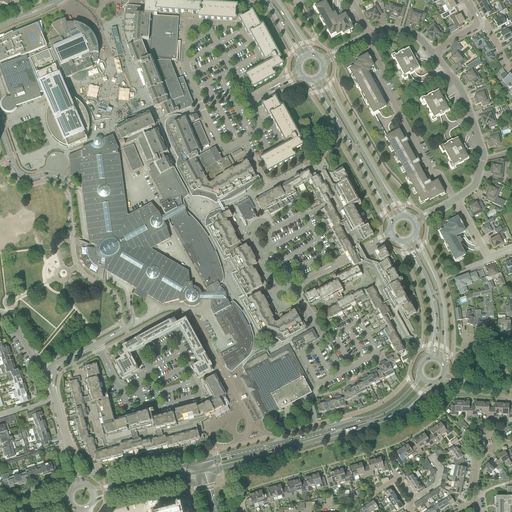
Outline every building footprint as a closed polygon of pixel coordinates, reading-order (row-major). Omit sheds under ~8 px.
[(192,0),(157,0),(158,1),(146,0),(145,4),(145,9),(145,14),(145,15),(157,16),(157,12),(187,14),(187,13),(199,13),(199,17),(199,19),(235,21),(235,20),(236,7),(194,4),(194,2),(192,0)] [(455,4),(456,4),(454,0),(445,5),(448,11),(440,16),(442,21),(449,17),(457,12),(454,7),(456,6),(455,4)] [(321,6),(316,9),(322,18),(321,19),(322,21),(323,22),(324,24),(330,33),(335,31),(337,35),(342,32),(343,35),(346,34),(347,34),(350,32),(349,31),(351,29),(353,29),(351,25),(351,24),(350,23),(350,22),(349,20),(348,20),(345,15),(343,16),(341,17),(340,18),(337,13),(335,14),(333,15),(329,9),(327,5),(325,2),(321,4),(321,6)] [(489,6),(487,7),(484,2),(478,5),(481,11),(490,6),(489,6)] [(405,9),(400,7),(389,4),(389,6),(386,5),(386,6),(385,6),(385,9),(388,9),(387,10),(391,12),(389,17),(396,19),(396,17),(398,18),(399,16),(402,17),(405,9)] [(171,63),(171,61),(171,59),(176,60),(179,17),(157,16),(145,15),(145,14),(145,9),(142,9),(140,6),(128,6),(125,8),(124,26),(124,32),(124,33),(125,38),(125,39),(128,47),(135,64),(136,64),(139,63),(141,68),(139,68),(155,108),(161,106),(165,117),(191,107),(192,103),(193,103),(183,77),(177,80),(171,63)] [(382,14),(379,10),(377,6),(364,14),(367,19),(370,18),(373,23),(378,20),(377,18),(379,17),(378,16),(382,14)] [(493,8),(491,9),(490,6),(481,11),(484,16),(488,14),(489,16),(495,13),(493,8)] [(252,12),(253,11),(252,9),(249,11),(250,13),(240,18),(239,19),(248,35),(250,34),(264,60),(266,60),(268,64),(247,75),(246,74),(244,75),(246,78),(248,77),(253,87),(274,75),(271,70),(282,64),(279,58),(280,58),(263,26),(261,28),(252,12)] [(505,14),(508,13),(506,9),(500,12),(501,15),(493,19),(495,23),(494,23),(496,26),(496,25),(498,28),(509,22),(505,14)] [(425,15),(414,11),(410,10),(407,19),(411,20),(410,21),(412,22),(412,24),(418,26),(419,20),(423,21),(425,15)] [(461,16),(460,17),(457,12),(449,17),(451,20),(454,25),(447,29),(450,34),(457,30),(463,26),(462,24),(465,22),(461,16)] [(93,67),(91,64),(96,62),(97,61),(97,60),(97,59),(98,58),(98,57),(98,56),(98,55),(99,54),(99,53),(99,52),(99,51),(99,50),(99,49),(99,48),(98,47),(98,46),(98,45),(98,44),(98,43),(97,42),(97,41),(96,40),(96,39),(96,38),(95,37),(95,36),(94,35),(93,34),(92,33),(92,32),(91,32),(90,31),(90,30),(89,30),(88,29),(87,28),(86,27),(85,27),(84,26),(83,26),(82,25),(81,25),(80,24),(79,24),(78,24),(77,24),(76,24),(76,23),(75,23),(74,23),(76,28),(72,30),(70,23),(69,23),(68,23),(67,23),(66,23),(66,22),(66,21),(65,19),(64,20),(63,20),(62,20),(60,21),(58,21),(57,22),(56,23),(55,23),(54,24),(53,24),(52,25),(51,25),(52,27),(54,29),(53,29),(51,30),(51,31),(50,32),(49,33),(48,34),(47,36),(47,37),(52,49),(49,51),(47,48),(40,51),(42,54),(37,55),(36,53),(28,56),(29,56),(27,57),(0,65),(0,68),(1,73),(0,73),(0,90),(2,96),(3,96),(4,100),(3,100),(3,101),(3,102),(2,102),(2,103),(2,104),(2,105),(2,106),(2,107),(2,108),(3,108),(3,109),(3,110),(4,110),(4,111),(5,111),(6,111),(6,112),(7,112),(8,112),(9,112),(10,112),(11,112),(12,112),(12,111),(13,111),(14,111),(14,110),(15,110),(15,109),(16,108),(16,107),(16,106),(26,103),(41,98),(40,96),(40,94),(44,92),(46,96),(47,99),(49,104),(49,105),(48,106),(48,107),(48,108),(47,109),(47,110),(47,111),(47,112),(46,113),(46,114),(46,115),(46,116),(46,117),(46,118),(46,119),(46,120),(46,121),(46,122),(47,123),(47,124),(47,125),(47,126),(48,127),(48,128),(48,129),(49,130),(49,131),(50,131),(50,132),(51,133),(51,134),(52,135),(52,136),(53,136),(54,137),(54,138),(55,139),(56,139),(56,140),(57,141),(58,141),(59,142),(60,142),(61,143),(62,144),(63,144),(64,145),(65,145),(66,145),(67,146),(68,148),(87,140),(86,138),(87,137),(87,136),(87,135),(88,134),(88,133),(88,132),(89,131),(89,130),(89,129),(89,128),(89,127),(89,126),(89,125),(89,124),(89,123),(89,122),(89,121),(89,120),(89,119),(89,118),(88,117),(88,116),(88,115),(87,114),(87,113),(87,112),(86,111),(86,110),(85,109),(84,108),(84,107),(83,106),(82,105),(81,104),(80,103),(80,102),(79,102),(78,101),(77,101),(76,100),(75,99),(74,98),(73,98),(72,98),(71,97),(70,97),(69,96),(68,96),(68,95),(66,91),(65,88),(61,80),(65,79),(72,76),(72,77),(72,78),(73,78),(73,79),(74,79),(74,80),(75,80),(76,80),(76,81),(77,81),(78,81),(79,81),(80,81),(81,81),(82,81),(82,80),(83,80),(84,80),(84,79),(85,79),(85,78),(86,77),(86,76),(86,75),(87,75),(87,74),(87,73),(87,72),(86,70),(93,67)] [(47,46),(43,37),(40,30),(41,29),(39,23),(13,35),(12,33),(2,38),(3,40),(0,41),(0,63),(21,55),(22,57),(28,54),(47,46)] [(438,26),(437,27),(434,23),(427,29),(429,32),(428,33),(429,35),(428,36),(432,41),(436,37),(439,41),(444,36),(442,34),(443,32),(438,26)] [(116,29),(116,28),(111,29),(111,30),(118,55),(123,54),(116,29)] [(501,36),(500,36),(502,40),(503,39),(504,42),(511,37),(511,33),(510,30),(509,31),(508,30),(507,30),(501,33),(501,34),(500,34),(501,36)] [(477,37),(472,40),(475,44),(477,48),(477,47),(482,44),(483,47),(482,47),(482,48),(486,53),(486,54),(487,53),(488,53),(490,51),(492,50),(489,44),(488,44),(487,42),(483,35),(477,38),(477,37)] [(453,56),(449,60),(453,65),(454,64),(456,65),(457,64),(459,67),(466,62),(462,57),(458,52),(458,51),(461,48),(457,44),(456,44),(451,49),(453,52),(451,53),(453,56)] [(413,56),(412,55),(409,48),(403,51),(398,54),(395,56),(395,55),(395,54),(391,56),(392,57),(393,60),(394,59),(398,65),(399,64),(401,68),(400,69),(403,75),(402,76),(403,78),(404,79),(404,80),(408,78),(407,77),(407,76),(407,77),(407,76),(409,75),(410,75),(412,74),(415,72),(420,69),(416,61),(418,60),(415,55),(413,56)] [(470,49),(466,52),(471,58),(475,55),(470,49)] [(369,58),(367,55),(363,57),(363,56),(360,57),(359,58),(356,59),(358,62),(353,65),(354,66),(352,68),(351,68),(349,69),(353,77),(356,83),(356,82),(358,85),(359,85),(362,90),(361,91),(363,94),(362,94),(365,99),(367,102),(368,101),(370,104),(368,104),(374,115),(376,114),(377,114),(377,113),(379,112),(378,111),(386,107),(383,100),(381,101),(379,96),(380,95),(373,84),(372,84),(370,79),(371,79),(367,73),(372,70),(371,68),(373,67),(371,62),(370,61),(371,61),(369,58)] [(468,74),(463,77),(466,82),(468,81),(469,83),(471,82),(473,85),(480,80),(473,69),(480,64),(477,59),(467,66),(468,68),(466,70),(468,74)] [(500,75),(503,82),(501,83),(506,88),(507,87),(509,89),(511,86),(511,76),(511,77),(509,75),(507,77),(505,72),(504,72),(500,75)] [(483,106),(490,104),(485,88),(476,91),(477,95),(475,95),(476,97),(474,98),(476,104),(482,102),(483,106)] [(443,98),(442,97),(438,90),(433,93),(430,94),(428,95),(428,96),(425,98),(425,97),(423,98),(422,98),(420,99),(422,103),(423,104),(423,103),(424,105),(426,104),(431,114),(432,114),(435,119),(439,117),(440,117),(442,116),(445,114),(450,111),(445,103),(447,102),(445,97),(443,98)] [(275,98),(276,97),(275,96),(272,97),(273,99),(263,104),(263,105),(262,105),(268,116),(269,115),(270,115),(284,141),(286,140),(288,144),(261,159),(261,158),(259,159),(261,162),(263,161),(268,171),(295,156),(291,150),(302,145),(299,139),(300,139),(283,108),(280,109),(275,98)] [(130,102),(133,111),(137,110),(138,110),(135,98),(129,99),(130,102)] [(490,127),(497,125),(492,109),(483,112),(484,116),(482,116),(483,119),(481,119),(483,125),(489,123),(490,127)] [(182,191),(181,189),(171,170),(173,168),(170,163),(170,162),(167,158),(168,158),(167,157),(165,154),(167,153),(157,130),(150,113),(115,128),(113,129),(114,130),(121,146),(125,144),(137,139),(147,161),(155,158),(157,163),(148,167),(151,173),(149,174),(163,201),(159,203),(161,208),(165,215),(182,206),(181,198),(186,195),(183,190),(182,191)] [(179,167),(190,186),(191,186),(206,177),(202,170),(216,162),(222,160),(215,147),(198,157),(197,154),(201,152),(190,124),(200,120),(198,115),(196,114),(194,115),(194,113),(183,118),(181,119),(179,117),(177,117),(171,120),(167,122),(167,124),(167,127),(181,160),(182,160),(184,164),(184,165),(179,167)] [(195,130),(202,127),(199,122),(193,124),(195,130)] [(198,136),(204,133),(202,127),(195,130),(198,136)] [(403,138),(400,134),(399,131),(391,135),(390,135),(388,136),(386,137),(391,146),(389,147),(390,149),(390,150),(391,150),(392,152),(394,151),(397,157),(396,158),(397,160),(398,162),(400,162),(402,167),(400,168),(402,170),(401,170),(402,171),(403,173),(405,172),(408,177),(406,178),(407,181),(408,182),(409,184),(411,183),(414,188),(412,189),(413,191),(413,192),(414,192),(415,194),(417,193),(420,199),(419,200),(420,202),(420,203),(421,203),(424,202),(424,201),(429,199),(430,200),(440,194),(441,196),(443,194),(443,195),(444,194),(443,190),(442,191),(437,181),(431,185),(429,181),(429,182),(428,180),(426,181),(417,164),(419,163),(418,160),(417,160),(416,159),(415,159),(405,143),(408,142),(406,139),(405,138),(403,138)] [(497,149),(503,147),(498,132),(490,135),(491,138),(489,139),(490,141),(488,141),(490,147),(496,146),(497,149)] [(200,141),(206,139),(204,133),(198,136),(200,141)] [(117,149),(119,149),(113,136),(104,140),(104,142),(104,143),(104,144),(104,145),(103,146),(103,147),(102,148),(101,148),(101,149),(100,149),(99,149),(98,149),(97,149),(96,149),(95,149),(94,149),(93,148),(92,147),(92,146),(91,146),(91,145),(82,149),(76,151),(76,152),(82,149),(82,151),(68,157),(69,161),(80,159),(91,244),(95,245),(94,247),(94,249),(87,248),(86,254),(88,260),(93,265),(98,269),(101,262),(102,262),(105,263),(105,268),(165,304),(179,300),(180,303),(183,302),(184,304),(185,304),(187,306),(188,306),(190,307),(192,307),(194,307),(195,306),(196,306),(199,304),(200,302),(201,301),(202,300),(202,297),(202,296),(202,294),(201,293),(200,291),(199,289),(196,287),(195,287),(194,287),(193,286),(192,283),(190,283),(189,272),(151,250),(151,248),(170,238),(167,228),(164,223),(163,223),(162,221),(160,218),(161,217),(158,212),(151,204),(129,216),(127,215),(119,154),(118,154),(117,149)] [(462,146),(461,145),(458,138),(453,141),(452,140),(449,142),(447,143),(447,144),(444,146),(443,145),(442,146),(441,146),(439,147),(441,151),(442,151),(443,153),(445,152),(450,162),(448,163),(449,165),(450,166),(452,169),(453,168),(454,168),(456,167),(455,166),(459,164),(459,165),(464,162),(469,159),(465,151),(467,150),(464,145),(462,146)] [(202,147),(209,144),(206,139),(200,141),(202,147)] [(124,153),(135,149),(133,145),(123,149),(124,153)] [(127,159),(137,155),(135,149),(124,153),(127,159)] [(240,166),(236,168),(229,155),(222,160),(216,162),(202,170),(206,177),(191,186),(194,191),(196,193),(215,198),(218,198),(219,201),(220,202),(247,187),(247,184),(247,183),(252,181),(251,180),(256,177),(247,160),(245,162),(244,159),(237,162),(240,166)] [(137,170),(143,167),(140,161),(134,164),(137,170)] [(502,179),(503,163),(497,162),(496,166),(490,165),(490,171),(493,172),(493,178),(502,179)] [(347,179),(348,178),(342,168),(332,174),(323,169),(311,176),(308,171),(299,176),(298,175),(294,177),(295,180),(280,188),(280,187),(259,199),(256,200),(257,202),(263,213),(268,211),(270,215),(313,191),(321,205),(325,203),(327,207),(319,212),(328,228),(342,254),(343,254),(344,254),(346,257),(348,260),(352,268),(337,276),(335,277),(336,278),(336,279),(337,280),(332,283),(327,286),(323,288),(318,291),(316,292),(315,290),(310,292),(305,295),(308,301),(312,308),(311,309),(314,313),(315,314),(316,313),(317,312),(319,312),(323,312),(328,320),(329,321),(332,319),(333,318),(332,317),(352,307),(350,305),(355,302),(356,303),(358,304),(360,302),(360,301),(366,298),(373,312),(372,313),(371,314),(373,318),(376,317),(381,326),(385,324),(388,328),(379,333),(386,346),(388,347),(391,352),(391,351),(394,350),(394,349),(398,357),(403,354),(403,353),(402,352),(404,350),(414,330),(408,319),(410,319),(409,317),(416,314),(410,304),(409,304),(398,284),(403,282),(402,280),(401,280),(394,268),(392,265),(393,264),(395,263),(392,258),(391,256),(390,253),(386,252),(384,247),(374,253),(377,258),(378,257),(380,262),(378,263),(372,261),(367,260),(366,260),(363,262),(362,261),(361,260),(360,261),(358,257),(357,255),(358,255),(358,254),(357,251),(356,251),(355,252),(353,248),(352,249),(351,247),(373,235),(366,223),(365,223),(355,205),(358,203),(359,206),(361,205),(347,179)] [(501,188),(495,185),(493,189),(488,186),(485,192),(489,193),(486,199),(494,203),(494,204),(492,203),(492,204),(499,207),(502,201),(496,198),(497,198),(495,197),(497,191),(499,192),(501,188)] [(256,216),(253,210),(248,202),(237,208),(245,222),(248,220),(248,221),(249,221),(253,219),(254,218),(253,217),(256,216)] [(475,205),(474,204),(473,202),(468,205),(470,210),(468,212),(471,218),(484,210),(480,202),(475,205)] [(229,210),(228,210),(227,209),(208,219),(209,222),(208,226),(209,228),(210,228),(211,231),(212,231),(212,232),(212,233),(213,232),(218,242),(217,242),(223,252),(224,251),(226,256),(230,254),(232,259),(234,258),(239,267),(237,268),(240,273),(235,275),(238,281),(239,280),(244,289),(243,290),(246,295),(266,284),(256,265),(257,264),(256,262),(259,260),(251,245),(247,247),(246,243),(242,245),(240,242),(243,241),(241,238),(237,240),(235,236),(239,234),(230,217),(231,217),(236,215),(234,212),(233,211),(231,212),(230,210),(229,210)] [(199,231),(189,218),(185,211),(168,220),(172,227),(206,288),(205,289),(208,294),(215,294),(218,288),(216,284),(218,282),(220,281),(212,267),(217,264),(199,231)] [(459,221),(457,218),(454,220),(453,219),(447,223),(448,225),(444,227),(445,230),(439,233),(441,236),(446,244),(446,245),(448,250),(449,249),(449,250),(454,258),(453,258),(455,261),(461,258),(465,255),(459,244),(461,242),(459,239),(461,238),(459,235),(465,232),(462,226),(462,225),(460,221),(459,221)] [(497,233),(502,230),(500,226),(495,229),(492,223),(494,222),(492,218),(483,223),(485,227),(481,228),(485,235),(494,230),(496,234),(497,233)] [(502,234),(506,232),(505,229),(502,230),(497,233),(498,236),(489,241),(493,248),(498,246),(499,247),(503,244),(501,242),(505,240),(502,234)] [(511,260),(505,263),(506,266),(503,267),(507,276),(511,274),(511,275),(511,274),(511,260)] [(497,274),(496,270),(494,265),(489,267),(486,268),(485,269),(486,271),(489,281),(491,280),(497,278),(500,286),(502,286),(502,287),(505,286),(500,273),(497,274)] [(478,280),(477,277),(475,272),(468,275),(458,278),(458,279),(457,279),(457,280),(456,280),(456,281),(456,282),(456,283),(458,289),(459,289),(461,294),(467,291),(466,287),(466,286),(471,284),(470,283),(478,280)] [(490,290),(472,294),(472,297),(472,298),(489,294),(490,302),(484,302),(484,305),(485,305),(486,315),(486,318),(487,318),(493,317),(491,290),(490,290)] [(265,300),(268,299),(265,292),(261,295),(260,293),(245,301),(252,315),(251,316),(258,328),(260,329),(261,331),(278,336),(282,333),(283,335),(283,336),(284,337),(285,336),(286,337),(289,335),(299,330),(299,329),(303,327),(305,326),(296,309),(293,311),(291,308),(285,312),(287,315),(284,317),(282,313),(278,315),(279,317),(278,317),(277,321),(278,322),(276,323),(274,322),(274,321),(275,320),(276,316),(275,315),(277,315),(275,311),(271,313),(269,310),(273,308),(270,302),(267,303),(265,300)] [(225,300),(211,300),(211,310),(214,315),(225,336),(230,334),(236,345),(220,354),(226,366),(228,369),(240,362),(237,358),(247,353),(250,347),(252,344),(252,343),(251,338),(233,304),(230,305),(228,308),(225,300)] [(481,310),(474,310),(475,313),(477,323),(477,325),(477,330),(483,330),(484,332),(487,330),(488,330),(488,325),(488,323),(489,323),(489,320),(488,320),(487,320),(481,319),(481,315),(481,310)] [(467,311),(465,319),(468,320),(467,324),(472,326),(472,325),(477,326),(477,325),(477,323),(475,313),(472,313),(467,311)] [(212,366),(186,318),(177,323),(175,319),(171,321),(170,320),(122,346),(124,350),(118,353),(120,358),(128,353),(178,326),(178,325),(179,325),(200,362),(192,366),(194,370),(193,371),(195,375),(197,375),(199,379),(212,372),(210,367),(212,366)] [(505,318),(502,318),(497,318),(497,326),(502,326),(502,327),(503,327),(503,326),(506,326),(506,330),(510,330),(510,321),(509,321),(509,319),(505,318)] [(308,344),(318,339),(313,330),(304,335),(303,335),(308,344)] [(304,347),(308,344),(303,335),(298,337),(304,347)] [(297,350),(304,347),(298,337),(292,341),(297,350)] [(8,348),(6,348),(5,346),(0,347),(0,354),(9,352),(8,348)] [(293,353),(290,354),(287,349),(269,359),(264,362),(250,369),(245,372),(247,376),(242,379),(264,419),(311,393),(293,358),(295,357),(293,353)] [(398,357),(394,349),(394,350),(391,351),(391,352),(392,353),(390,354),(395,362),(399,360),(398,357)] [(9,356),(11,356),(9,352),(0,354),(0,361),(9,359),(9,356)] [(132,358),(131,358),(129,354),(114,362),(116,366),(115,367),(120,375),(121,375),(123,379),(137,371),(135,367),(136,366),(132,358)] [(388,356),(387,354),(386,354),(385,355),(384,356),(387,362),(391,368),(396,365),(394,362),(395,362),(390,354),(388,356)] [(250,369),(264,362),(261,357),(247,364),(250,369)] [(12,360),(10,361),(9,359),(0,361),(0,368),(0,369),(13,364),(12,360)] [(385,363),(385,361),(384,361),(382,362),(389,375),(394,373),(391,368),(387,362),(385,363)] [(381,367),(379,368),(382,375),(384,378),(389,375),(382,362),(379,363),(379,364),(380,366),(381,367)] [(13,369),(15,368),(13,364),(0,369),(0,368),(0,369),(2,375),(18,370),(17,370),(13,371),(13,369)] [(100,375),(98,369),(97,364),(86,367),(88,374),(88,377),(87,378),(87,380),(86,380),(91,399),(90,399),(89,400),(90,402),(97,400),(101,416),(98,416),(97,417),(99,422),(100,422),(107,447),(102,448),(96,450),(97,454),(91,455),(91,458),(93,459),(95,458),(96,462),(99,461),(101,461),(102,463),(145,452),(144,448),(146,448),(148,455),(203,441),(204,439),(203,435),(205,435),(204,435),(199,436),(196,425),(211,417),(210,416),(214,414),(227,407),(228,403),(225,397),(224,396),(225,395),(216,380),(212,377),(201,382),(209,397),(198,403),(199,407),(197,407),(196,404),(175,410),(176,412),(153,418),(151,413),(154,413),(153,411),(124,418),(114,421),(107,395),(105,395),(106,398),(103,398),(97,375),(100,375)] [(384,378),(382,375),(379,368),(378,368),(380,370),(378,371),(377,370),(376,369),(374,370),(379,381),(384,378)] [(20,372),(18,372),(18,370),(2,375),(5,374),(6,378),(7,377),(8,380),(21,375),(20,372)] [(379,381),(374,370),(372,372),(371,373),(372,374),(370,375),(377,387),(381,384),(379,381)] [(368,376),(367,375),(366,374),(364,376),(371,388),(371,387),(370,386),(374,383),(376,387),(377,387),(370,375),(368,376)] [(22,375),(8,380),(9,382),(12,381),(13,385),(21,382),(21,380),(23,380),(22,375)] [(371,388),(364,376),(362,377),(362,378),(363,379),(360,381),(362,383),(368,394),(366,391),(371,388)] [(81,382),(80,377),(79,377),(72,379),(71,379),(72,381),(69,382),(69,384),(68,384),(69,388),(79,385),(79,383),(80,383),(81,382)] [(24,384),(22,385),(21,382),(13,385),(10,386),(11,390),(7,391),(8,394),(26,388),(24,384)] [(360,384),(359,382),(358,382),(356,383),(363,396),(368,394),(362,383),(360,384)] [(358,399),(363,396),(356,383),(354,384),(353,385),(354,387),(352,388),(358,399)] [(350,389),(349,387),(348,387),(346,388),(353,401),(358,399),(352,388),(350,389)] [(25,393),(27,392),(26,388),(8,394),(8,396),(13,395),(14,399),(25,395),(25,393)] [(353,401),(346,388),(344,389),(344,390),(344,391),(342,393),(344,397),(343,397),(344,399),(345,402),(352,399),(353,401)] [(83,393),(84,392),(83,390),(72,393),(72,394),(71,395),(72,398),(82,396),(81,393),(83,393)] [(28,397),(26,397),(25,395),(14,399),(18,398),(19,401),(16,402),(16,405),(30,401),(28,397)] [(341,398),(340,397),(340,396),(337,397),(340,408),(347,406),(347,404),(345,405),(345,402),(344,399),(343,397),(341,398)] [(330,401),(330,399),(329,399),(327,399),(330,411),(335,409),(333,401),(330,401)] [(86,403),(86,400),(74,403),(75,405),(74,405),(75,409),(85,406),(84,404),(86,403)] [(463,402),(462,412),(467,413),(466,416),(472,417),(473,407),(471,407),(469,407),(469,402),(465,402),(465,401),(463,401),(463,402)] [(320,404),(319,402),(317,402),(316,403),(319,413),(324,412),(322,403),(320,404)] [(462,412),(463,402),(456,402),(455,406),(451,406),(451,415),(457,416),(457,412),(462,412)] [(483,403),(482,413),(486,414),(486,417),(492,418),(492,408),(491,408),(489,408),(489,403),(485,403),(485,402),(483,402),(483,403)] [(482,413),(483,403),(475,403),(475,408),(473,408),(473,407),(472,417),(477,417),(477,413),(482,413)] [(502,404),(502,415),(506,415),(507,419),(511,417),(511,409),(509,409),(509,405),(505,404),(503,403),(503,404),(502,404)] [(502,415),(502,404),(495,404),(495,409),(493,409),(493,408),(492,408),(492,418),(497,418),(497,414),(502,415)] [(41,412),(40,409),(33,411),(33,412),(27,414),(29,419),(31,418),(33,422),(41,419),(40,417),(42,417),(41,412)] [(88,414),(89,413),(88,411),(77,414),(78,415),(76,416),(77,419),(86,417),(87,417),(87,414),(88,414)] [(86,420),(87,419),(86,417),(77,419),(75,420),(75,422),(74,422),(75,426),(85,423),(85,421),(86,420)] [(44,421),(42,422),(41,419),(33,422),(34,426),(31,427),(32,429),(45,425),(44,421)] [(435,427),(441,436),(445,433),(448,436),(453,431),(447,425),(445,426),(443,427),(441,423),(437,425),(435,426),(435,427)] [(0,426),(0,433),(6,431),(9,430),(7,424),(5,425),(4,425),(2,426),(0,426)] [(32,429),(29,430),(31,436),(34,436),(45,432),(44,430),(46,429),(45,425),(32,429)] [(479,429),(481,426),(479,429),(476,427),(474,430),(480,434),(482,431),(479,429)] [(437,438),(441,436),(435,427),(429,431),(432,435),(431,436),(430,435),(429,436),(434,444),(439,441),(437,438)] [(89,431),(90,430),(89,428),(78,431),(78,432),(77,432),(78,436),(88,433),(87,431),(89,431)] [(11,437),(8,438),(6,431),(0,433),(0,440),(11,437)] [(48,434),(46,434),(45,432),(34,436),(35,442),(49,438),(48,434)] [(90,435),(88,436),(88,433),(78,436),(79,440),(80,440),(81,441),(83,441),(92,438),(91,436),(90,435)] [(419,437),(418,438),(424,446),(428,444),(430,447),(434,444),(429,436),(428,437),(427,438),(424,434),(421,436),(420,435),(419,437)] [(10,444),(13,443),(11,437),(0,440),(0,444),(2,444),(3,446),(10,444)] [(48,442),(50,442),(49,438),(35,442),(36,445),(40,444),(41,447),(43,446),(44,449),(48,448),(47,445),(49,445),(48,442)] [(420,449),(424,446),(418,438),(413,442),(415,446),(414,447),(414,446),(413,447),(418,455),(422,452),(420,449)] [(97,445),(97,442),(86,445),(86,446),(85,447),(86,451),(96,448),(95,446),(97,445)] [(3,449),(1,449),(3,453),(12,450),(15,449),(13,443),(10,444),(3,446),(3,449)] [(402,448),(402,449),(408,457),(412,455),(414,458),(418,455),(413,447),(412,448),(410,449),(408,445),(404,447),(404,446),(402,448)] [(457,447),(455,449),(453,446),(447,450),(449,453),(450,452),(453,457),(462,451),(461,449),(459,450),(457,447)] [(404,460),(407,457),(402,449),(396,452),(399,456),(395,458),(401,466),(406,463),(404,460)] [(7,459),(14,457),(12,450),(3,453),(4,457),(6,457),(7,459)] [(455,459),(453,460),(455,464),(462,463),(464,462),(463,457),(463,456),(462,454),(463,453),(462,451),(453,457),(455,459)] [(497,461),(500,465),(505,462),(508,466),(511,464),(509,460),(509,459),(508,457),(509,457),(506,452),(505,451),(498,455),(500,459),(497,461)] [(375,460),(374,460),(377,470),(382,468),(383,472),(388,470),(389,470),(386,461),(382,462),(381,458),(377,459),(377,458),(374,459),(375,460)] [(491,461),(485,466),(488,469),(487,470),(490,474),(495,469),(500,473),(503,470),(500,465),(497,461),(496,459),(493,463),(491,461)] [(373,471),(377,470),(374,460),(368,462),(369,467),(367,467),(366,467),(369,476),(374,475),(373,471)] [(50,472),(56,470),(53,462),(43,465),(46,475),(51,473),(50,472)] [(455,466),(453,471),(466,474),(466,472),(465,471),(466,468),(465,468),(464,462),(462,463),(455,464),(455,466)] [(38,476),(40,475),(36,464),(35,465),(35,467),(31,469),(34,479),(38,477),(38,476)] [(43,465),(37,467),(36,464),(40,475),(42,474),(43,476),(46,475),(43,465)] [(356,465),(355,466),(358,476),(363,474),(364,478),(369,476),(366,467),(365,468),(363,468),(362,464),(358,465),(358,464),(355,465),(356,465)] [(429,472),(434,470),(430,464),(424,468),(427,472),(428,471),(429,472)] [(354,477),(358,476),(355,466),(349,468),(350,472),(348,473),(348,472),(347,473),(350,482),(355,481),(354,477)] [(31,469),(27,470),(26,468),(24,469),(28,481),(28,480),(27,479),(29,478),(30,480),(34,479),(31,469)] [(25,481),(28,481),(24,469),(23,469),(25,473),(21,474),(22,475),(19,475),(19,473),(18,473),(22,485),(26,483),(25,481)] [(337,471),(336,471),(340,484),(344,482),(345,484),(350,482),(347,473),(346,473),(346,474),(344,474),(343,469),(339,471),(339,470),(336,470),(337,471)] [(340,484),(336,471),(330,473),(331,478),(327,479),(330,488),(336,486),(335,483),(339,481),(340,484)] [(18,486),(22,485),(18,473),(12,475),(15,485),(17,484),(18,486)] [(416,479),(418,478),(415,473),(406,479),(408,482),(407,483),(408,485),(416,479)] [(12,477),(9,478),(8,474),(2,476),(3,480),(2,480),(5,488),(9,487),(9,489),(14,487),(13,485),(15,485),(12,475),(12,477)] [(312,476),(315,486),(320,485),(321,488),(326,486),(327,486),(324,477),(320,478),(319,474),(315,475),(314,474),(312,475),(312,476)] [(310,487),(315,486),(312,476),(305,478),(307,483),(305,483),(304,483),(306,492),(311,491),(310,487)] [(412,488),(419,484),(416,479),(408,485),(409,486),(410,485),(412,488)] [(293,481),(293,482),(296,492),(301,490),(302,494),(306,492),(304,483),(303,484),(301,484),(300,480),(296,481),(295,480),(293,481)] [(291,493),(296,492),(293,482),(286,484),(288,488),(286,489),(286,488),(285,489),(287,498),(292,497),(291,493)] [(423,485),(421,487),(419,484),(412,488),(415,493),(416,492),(417,493),(418,493),(418,494),(425,489),(423,485)] [(274,487),(277,497),(282,496),(283,499),(287,498),(285,489),(284,489),(284,490),(282,490),(281,485),(277,487),(276,486),(274,486),(274,487)] [(507,496),(496,496),(496,503),(496,508),(495,511),(511,511),(511,486),(507,487),(507,489),(507,491),(507,496)] [(272,499),(277,497),(274,487),(267,489),(269,494),(267,494),(266,495),(269,504),(273,502),(272,499)] [(460,495),(461,489),(453,488),(452,492),(449,491),(448,493),(457,499),(460,495)] [(394,491),(393,492),(391,489),(384,493),(386,496),(383,498),(384,500),(387,499),(395,493),(394,491)] [(255,493),(258,503),(263,501),(264,505),(269,504),(266,495),(264,495),(265,495),(263,496),(262,491),(258,492),(257,491),(255,492),(255,493)] [(253,504),(258,503),(255,493),(248,495),(250,499),(246,500),(248,510),(254,508),(253,504)] [(395,495),(396,495),(395,493),(387,499),(390,503),(397,498),(395,495)] [(448,498),(446,499),(450,506),(454,503),(457,499),(448,493),(446,495),(448,498)] [(400,500),(399,501),(397,498),(390,503),(391,505),(389,507),(390,509),(401,502),(400,500)] [(441,498),(439,500),(446,510),(448,509),(447,508),(450,506),(446,499),(443,501),(441,498)] [(444,511),(446,510),(439,500),(440,503),(436,505),(440,511),(444,510),(444,511)] [(378,508),(376,505),(373,501),(370,503),(370,502),(368,503),(373,511),(378,508)] [(401,504),(402,504),(401,502),(390,509),(392,511),(394,510),(395,511),(403,507),(401,504)] [(367,511),(371,511),(373,511),(368,503),(366,504),(367,505),(364,507),(367,511)] [(440,511),(436,505),(434,503),(430,505),(434,511),(440,511)]
